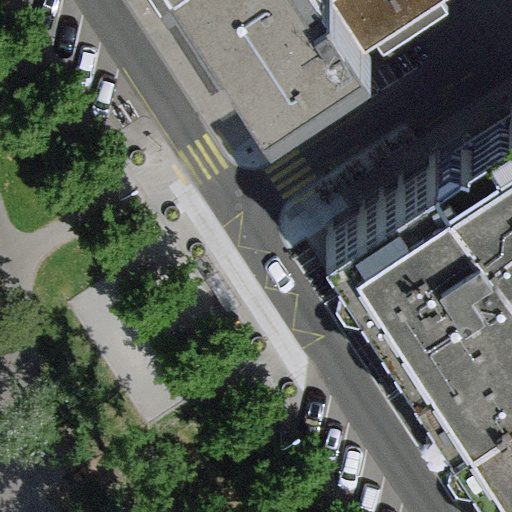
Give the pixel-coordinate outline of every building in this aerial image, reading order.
[(197,0),(267,106),(367,39),(341,0),(197,0)] [(341,0),(367,39),(426,0),(341,0)] [(511,104),(438,152),(511,248),(511,104)] [(511,248),(438,152),(330,224),(456,418),(511,381),(511,248)] [(511,381),(456,418),(511,504),(511,381)]
